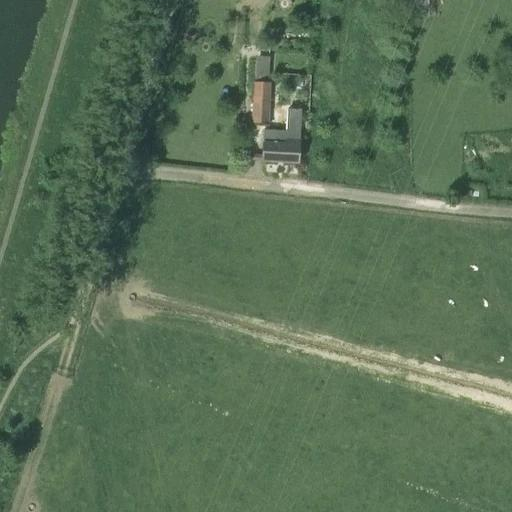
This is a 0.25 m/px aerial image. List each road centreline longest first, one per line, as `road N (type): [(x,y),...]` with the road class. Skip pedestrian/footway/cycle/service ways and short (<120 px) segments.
road 1 (residential): [(511,209),(412,205),(122,168)]
road 2 (track): [(174,0),(68,334)]
